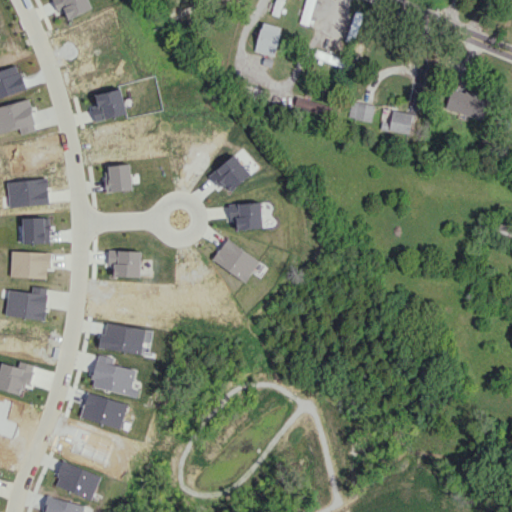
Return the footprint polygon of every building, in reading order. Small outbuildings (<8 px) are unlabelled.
[(65,10),(68,18),(92,8),(88,0),(53,0),(59,13),(65,10)] [(275,0),(271,14),(279,16),(283,0),(275,0)] [(314,0),(305,0),(299,22),(308,25),(314,0)] [(273,56),(282,28),(263,21),(254,50),(273,56)] [(97,104),(91,105),(95,121),(127,113),(120,87),(94,94),(97,104)] [(482,119),(488,98),(451,87),(445,109),(482,119)] [(293,107),(323,117),(327,105),(297,95),(293,107)] [(0,132),(19,128),(20,133),(35,130),(29,99),(0,105),(0,132)] [(373,104),(350,101),(348,118),(372,120),(373,104)] [(391,109),(382,108),(381,120),(390,122),(391,109)] [(408,134),(413,114),(393,109),(390,123),(382,121),(380,127),(408,134)] [(7,181),(9,206),(48,204),(46,178),(7,181)] [(229,218),(235,218),(236,228),(262,228),(261,202),(228,203),(229,218)] [(244,282),(259,260),(227,238),(212,259),(244,282)] [(48,278),(49,252),(11,250),(10,276),(48,278)] [(4,314),(43,320),(48,288),(32,285),(31,292),(8,288),(4,314)] [(144,327),(106,323),(105,333),(100,333),(98,348),(141,352),(144,327)] [(91,385),(136,396),(139,382),(133,380),(136,369),(112,364),(114,357),(98,353),(91,385)]
